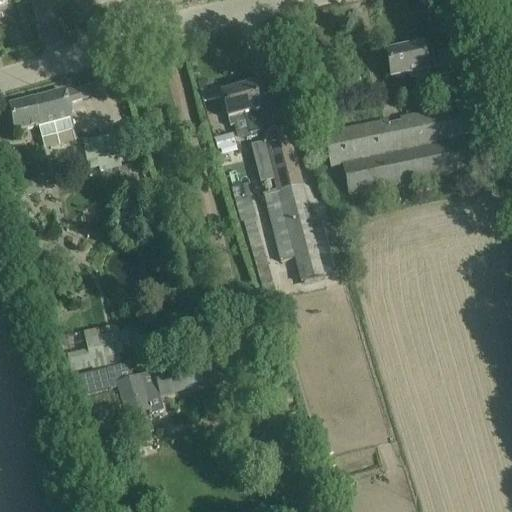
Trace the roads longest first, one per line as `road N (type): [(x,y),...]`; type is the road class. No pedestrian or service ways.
road 1 (tertiary): [(0,75),(294,0)]
road 2 (track): [(511,135),(474,0)]
